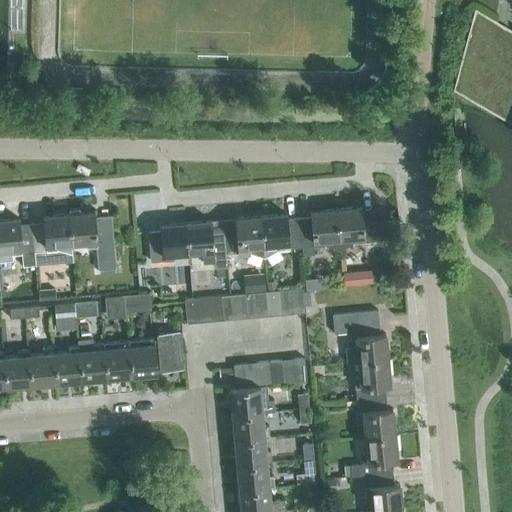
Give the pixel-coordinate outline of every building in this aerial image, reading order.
[(511,30),(503,25),(475,8),(453,89),(511,123),(511,30)] [(361,206),(336,208),(340,250),(354,242),(377,240),(374,210),(362,211),(361,206)] [(340,250),(336,208),(310,211),(311,216),(299,217),(301,247),(325,245),(339,250),(340,250)] [(94,210),(68,213),(71,242),(86,241),(86,247),(96,246),(98,269),(116,267),(111,214),(94,216),(94,210)] [(71,242),(68,213),(43,215),(43,221),(31,222),(34,251),(46,250),(57,249),(72,253),(71,242)] [(301,247),(299,217),(287,218),(286,213),(260,215),(264,257),(278,249),(301,247)] [(264,257),(260,215),(235,217),(235,223),(223,224),(226,254),(249,252),(264,257)] [(34,251),(31,222),(19,223),(19,217),(0,219),(0,260),(12,259),(12,253),(22,252),(23,265),(35,264),(34,251)] [(226,254),(223,224),(211,225),(211,219),(185,222),(188,252),(203,251),(204,262),(213,261),(213,267),(227,266),(226,254)] [(188,252),(185,222),(160,224),(160,230),(148,231),(151,261),(174,259),(174,254),(188,252)] [(372,282),(371,269),(343,271),(344,285),(372,282)] [(264,272),(243,274),(245,290),(266,288),(264,272)] [(306,280),(307,290),(310,289),(318,289),(325,288),(324,279),(306,280)] [(277,290),(276,281),(267,282),(267,290),(277,290)] [(302,287),(290,288),(292,312),(304,311),(302,287)] [(55,288),(39,289),(40,300),(56,299),(55,288)] [(66,297),(75,297),(75,288),(65,288),(66,297)] [(292,312),(290,288),(278,289),(280,313),(292,312)] [(280,313),(278,289),(277,290),(267,290),(267,291),(269,314),(280,313)] [(269,314),(267,291),(255,292),(257,316),(269,314)] [(150,292),(125,294),(126,309),(151,306),(151,304),(150,292)] [(257,316),(255,292),(243,293),(245,317),(257,316)] [(245,317),(243,293),(231,294),(234,318),(245,317)] [(125,294),(106,296),(107,310),(126,309),(125,294)] [(234,318),(231,294),(220,295),(222,319),(234,318)] [(222,319),(220,295),(208,296),(210,320),(222,319)] [(210,320),(208,296),(196,297),(199,321),(210,320)] [(199,321),(196,297),(185,298),(187,322),(199,321)] [(75,315),(98,313),(97,300),(74,301),(75,315)] [(75,315),(74,301),(54,303),(55,317),(75,315)] [(38,305),(24,306),(25,316),(39,315),(38,305)] [(25,316),(24,306),(9,308),(10,318),(25,316)] [(380,333),(379,321),(377,309),(332,313),(334,332),(349,330),(350,346),(345,346),(347,362),(357,361),(388,358),(385,333),(380,333)] [(153,333),(154,337),(142,338),(143,343),(129,344),(131,374),(157,372),(157,370),(184,367),(180,330),(153,333)] [(103,347),(104,347),(103,341),(92,342),(92,337),(78,339),(78,344),(79,349),(78,349),(81,379),(106,377),(103,347)] [(129,344),(128,339),(117,340),(118,345),(104,347),(103,347),(106,377),(131,374),(129,344)] [(78,349),(79,349),(78,344),(67,345),(67,350),(54,351),(53,351),(56,381),(81,379),(78,349)] [(53,351),(54,351),(53,346),(42,347),(42,352),(29,353),(28,353),(31,384),(56,381),(53,351)] [(28,353),(29,353),(28,348),(17,349),(17,354),(3,356),(6,386),(31,384),(28,353)] [(306,380),(304,357),(292,358),(294,382),(306,380)] [(294,382),(292,358),(281,359),(283,383),(294,382)] [(390,384),(388,358),(357,361),(359,376),(353,376),(355,394),(344,395),(344,400),(386,396),(385,385),(390,384)] [(283,383),(281,359),(269,360),(271,384),(283,383)] [(271,384),(269,360),(257,361),(259,385),(260,385),(271,384)] [(259,385),(257,361),(246,362),(248,386),(259,385)] [(248,386),(246,362),(233,363),(235,387),(248,386)] [(248,386),(235,387),(230,387),(232,413),(268,410),(267,399),(261,400),(260,385),(259,385),(248,386)] [(308,406),(307,392),(297,392),(299,407),(308,406)] [(387,408),(386,396),(344,400),(344,405),(356,404),(358,423),(363,422),(364,436),(395,434),(392,408),(387,408)] [(309,421),(308,406),(299,407),(300,421),(309,421)] [(268,410),(232,413),(234,438),(270,435),(269,424),(263,425),(262,411),(268,410)] [(397,459),(395,434),(364,436),(366,451),(360,451),(361,463),(350,464),(351,475),(363,474),(393,472),(392,460),(397,459)] [(270,436),(270,435),(234,438),(236,463),(272,460),(271,449),(266,450),(264,436),(270,436)] [(313,456),(312,442),(302,443),(304,457),(313,456)] [(314,471),(313,456),(304,457),(305,472),(314,471)] [(272,461),(272,460),(236,463),(239,488),(274,485),(273,475),(268,475),(267,461),(272,461)] [(402,509),(399,483),(394,484),(393,472),(363,474),(365,498),(370,497),(371,511),(402,509)] [(336,487),(335,477),(325,478),(326,488),(336,487)] [(274,486),(274,485),(239,488),(240,511),(257,511),(280,510),(285,510),(284,499),(270,500),(269,486),(274,486)] [(318,506),(316,492),(307,493),(308,507),(318,506)]
